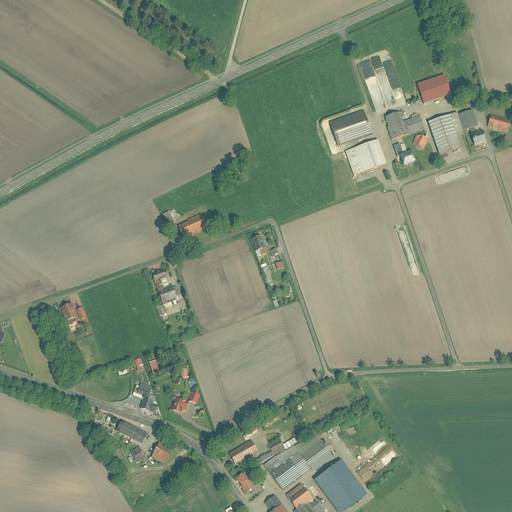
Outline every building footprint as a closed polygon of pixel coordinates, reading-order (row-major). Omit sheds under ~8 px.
[(386,69),(393,67),(388,54),(381,57),(386,69)] [(417,86),(423,105),(450,95),(444,77),(417,86)] [(354,120),(331,128),(337,145),(370,134),(362,110),(352,113),(354,120)] [(400,113),(383,119),(390,141),(422,131),(418,118),(403,122),(400,113)] [(458,114),(429,124),(440,157),(461,150),(457,135),(465,133),(458,114)] [(510,121),(490,116),(487,128),(507,133),(510,121)] [(481,132),(470,136),(474,148),(485,144),(481,132)] [(424,149),(428,140),(417,134),(413,143),(424,149)] [(377,142),(345,152),(353,177),(385,166),(377,142)] [(410,152),(398,156),(402,167),(413,163),(410,152)] [(162,215),(170,230),(177,226),(168,212),(162,215)] [(201,215),(187,221),(187,223),(178,227),(182,238),(196,232),(196,233),(206,229),(201,215)] [(259,236),(250,239),(255,252),(264,249),(259,236)] [(283,262),(275,264),(277,270),(285,268),(283,262)] [(267,267),(263,269),(269,285),(274,284),(267,267)] [(163,269),(150,273),(162,305),(176,300),(171,287),(164,290),(161,281),(166,279),(163,269)] [(72,304),(61,308),(66,322),(77,318),(72,304)] [(159,317),(167,314),(164,305),(156,308),(159,317)] [(82,308),(77,310),(80,320),(82,320),(86,318),(82,308)] [(138,371),(144,369),(141,359),(135,361),(138,371)] [(152,374),(159,372),(156,361),(149,363),(152,374)] [(140,385),(137,395),(143,397),(143,398),(154,402),(155,397),(150,395),(152,390),(151,388),(140,385)] [(199,395),(191,392),(187,402),(195,405),(199,395)] [(187,402),(175,398),(170,411),(179,414),(184,410),(187,402)] [(153,403),(143,399),(140,410),(155,415),(157,408),(152,406),(153,403)] [(147,435),(121,421),(115,432),(140,446),(147,435)] [(255,426),(243,432),(246,439),(258,432),(255,426)] [(248,461),(252,467),(297,444),(294,439),(282,445),(280,441),(269,447),(271,452),(252,462),(251,459),(248,461)] [(234,466),(256,454),(249,441),(237,447),(238,450),(229,456),(234,466)] [(170,449),(157,442),(150,455),(162,462),(170,449)] [(320,442),(301,456),(313,472),(332,458),(320,442)] [(384,443),(376,450),(379,453),(387,446),(384,443)] [(220,455),(224,452),(219,444),(215,447),(220,455)] [(137,447),(130,452),(136,462),(143,458),(137,447)] [(278,489),(306,469),(293,452),(278,463),(273,457),(261,466),(278,489)] [(343,463),(316,482),(337,511),(344,511),(367,496),(343,463)] [(254,488),(244,473),(236,478),(246,493),(254,488)] [(314,505),(299,485),(285,496),(296,511),(294,511),(321,511),(324,510),(317,502),(314,505)] [(287,511),(275,496),(264,505),(270,511),(287,511)]
